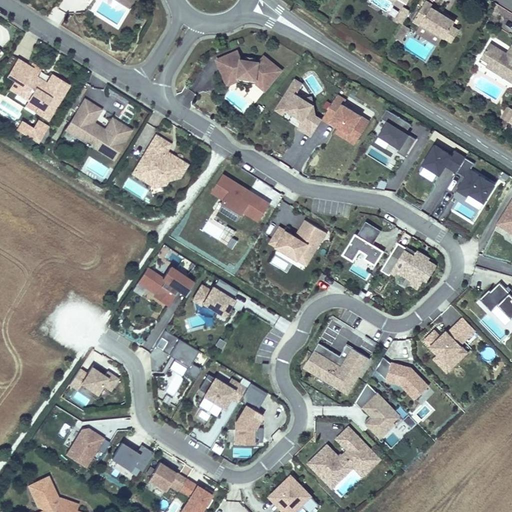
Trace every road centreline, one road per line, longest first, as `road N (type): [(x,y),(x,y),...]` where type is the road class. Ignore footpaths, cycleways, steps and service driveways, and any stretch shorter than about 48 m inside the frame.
road 1 (residential): [(179,113),(284,182),(387,204),(453,247),(458,276),(406,325),(385,326),(337,300),(312,307),(282,370),(302,421),(244,476),(157,433),(144,415),(134,366),(73,322)]
road 2 (tertiary): [(325,45),(511,161)]
road 3 (residential): [(138,87),(0,1)]
